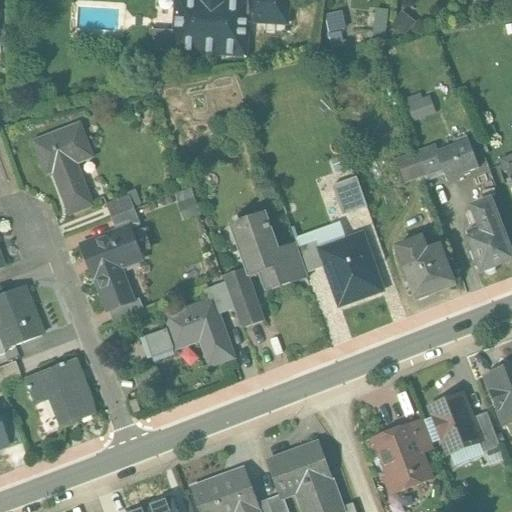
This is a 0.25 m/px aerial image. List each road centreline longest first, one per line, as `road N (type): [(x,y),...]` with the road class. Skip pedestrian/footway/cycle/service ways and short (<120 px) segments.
road 1 (tertiary): [(131,451),(511,307)]
road 2 (residential): [(131,451),(54,242),(31,225)]
road 3 (unknown): [(350,368),(401,511)]
road 4 (tertiary): [(0,501),(131,451)]
